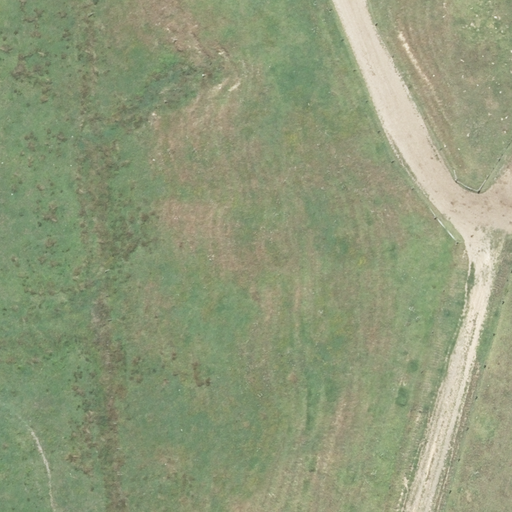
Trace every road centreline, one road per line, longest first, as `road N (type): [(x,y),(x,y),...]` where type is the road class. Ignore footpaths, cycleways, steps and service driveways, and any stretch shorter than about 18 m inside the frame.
road 1 (track): [(500,230),(420,511)]
road 2 (track): [(360,0),(421,159),(500,230)]
